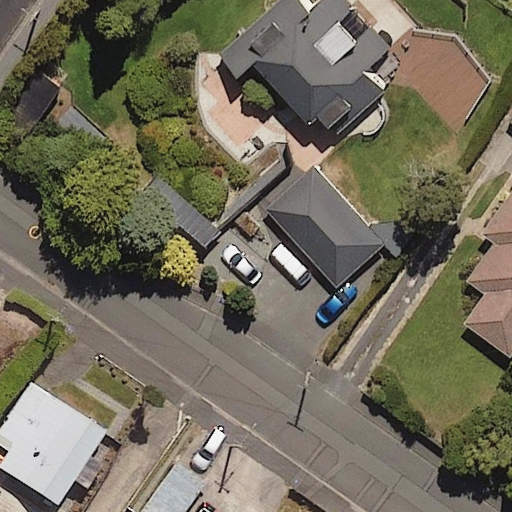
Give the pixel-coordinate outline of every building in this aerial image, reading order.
[(334,0),(313,21),(292,0),(274,0),(220,52),(238,71),(255,55),(346,151),(373,126),(358,110),(385,84),(366,64),(385,46),(341,0),(334,0)] [(382,236),(313,158),(264,201),(334,279),(382,236)] [(511,340),(511,177),(486,215),(498,224),(465,273),(483,286),(462,316),(507,347),(511,340)] [(30,381),(0,428),(0,448),(4,451),(0,457),(0,465),(52,500),(68,474),(82,483),(97,460),(82,451),(99,425),(30,381)] [(181,511),(202,481),(170,460),(135,511),(181,511)]
